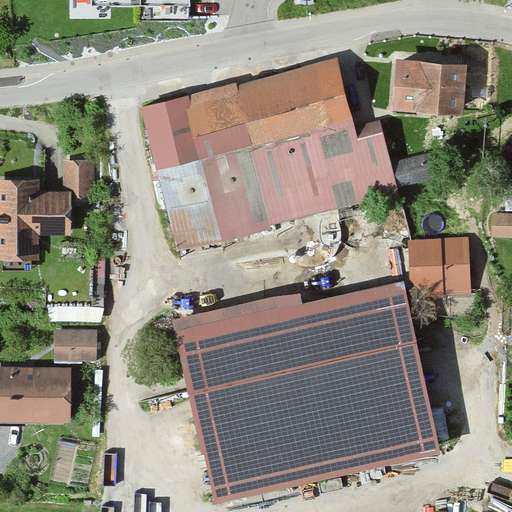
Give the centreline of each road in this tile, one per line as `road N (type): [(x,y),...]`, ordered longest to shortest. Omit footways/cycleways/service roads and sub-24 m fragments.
road 1 (unclassified): [(252,47),(401,21),(511,30)]
road 2 (unclassified): [(0,95),(252,47)]
